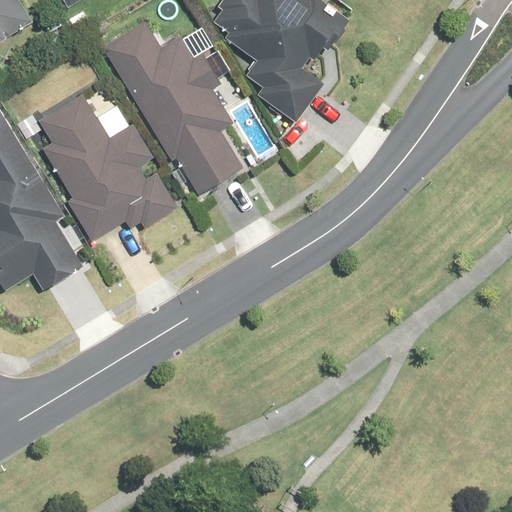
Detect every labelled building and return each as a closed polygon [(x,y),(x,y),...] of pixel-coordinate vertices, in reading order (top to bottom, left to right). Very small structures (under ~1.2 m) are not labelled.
[(0,0),(0,28),(23,14),(14,0),(0,0)] [(348,14),(326,0),(222,0),(210,18),(229,31),(224,38),(255,58),(244,74),(263,86),(256,95),(292,119),(320,77),(304,65),(323,37),(329,41),(348,14)] [(144,20),(101,45),(189,196),(238,168),(216,130),(232,121),(212,88),(224,80),(204,48),(189,56),(178,37),(160,47),(144,20)] [(91,112),(82,94),(35,118),(48,146),(45,147),(71,199),(67,202),(87,241),(123,222),(127,228),(138,222),(140,227),(173,210),(152,169),(145,174),(138,162),(148,157),(128,119),(121,122),(110,102),(91,112)] [(66,212),(0,112),(0,291),(2,294),(33,274),(43,289),(83,263),(54,220),(66,212)]
